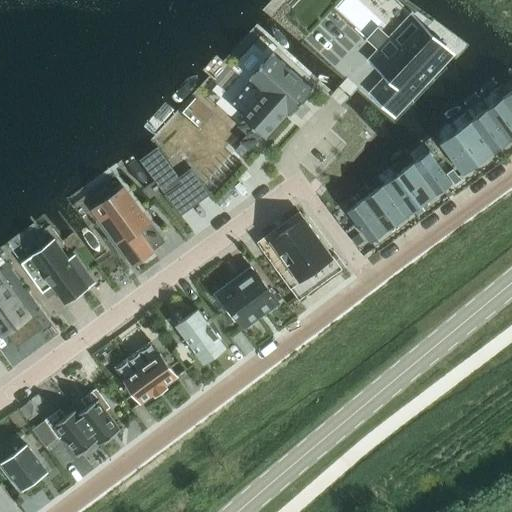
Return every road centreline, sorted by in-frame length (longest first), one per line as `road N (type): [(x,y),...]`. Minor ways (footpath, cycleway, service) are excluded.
road 1 (residential): [(0,404),(298,183),(371,283)]
road 2 (residential): [(62,511),(371,283)]
road 3 (secondary): [(239,511),(511,283)]
road 4 (residential): [(371,283),(511,178)]
